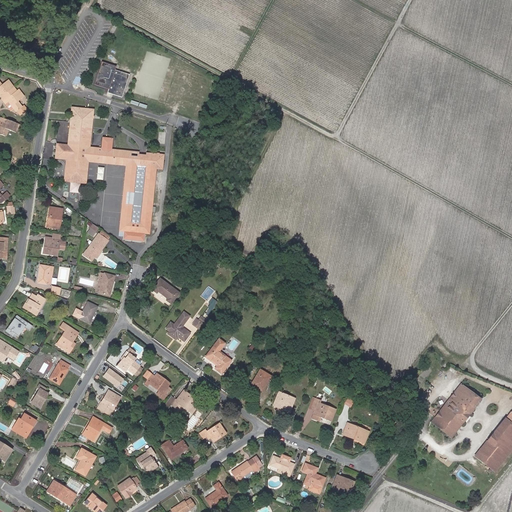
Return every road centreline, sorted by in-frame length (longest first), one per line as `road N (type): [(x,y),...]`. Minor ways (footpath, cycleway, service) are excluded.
road 1 (track): [(101,0),(107,14),(511,236)]
road 2 (residential): [(0,303),(16,277),(49,80)]
road 3 (residential): [(16,494),(120,321)]
road 4 (track): [(353,0),(511,84)]
road 5 (residential): [(264,426),(120,321)]
road 6 (track): [(409,0),(335,137)]
road 7 (residential): [(136,511),(264,426)]
road 8 (unclassified): [(49,80),(172,119)]
road 9 (track): [(511,386),(480,374),(471,361),(511,303)]
road 10 (track): [(462,511),(389,483),(359,511)]
